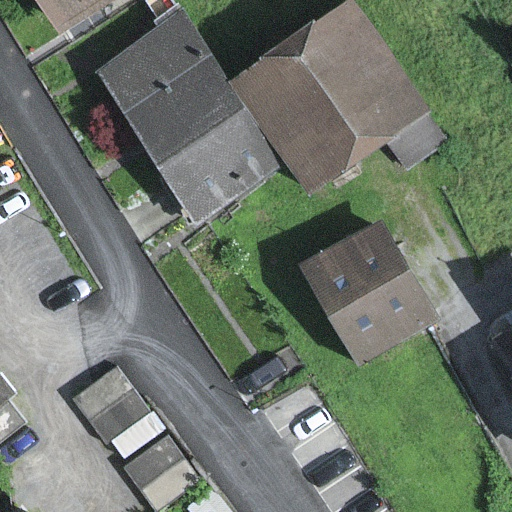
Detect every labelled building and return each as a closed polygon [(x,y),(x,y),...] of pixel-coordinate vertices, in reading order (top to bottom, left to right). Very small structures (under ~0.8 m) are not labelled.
[(97,0),(43,0),(60,25),(97,0)] [(426,113),(350,3),(235,82),(312,192),(426,113)] [(278,164),(181,16),(97,71),(193,219),(278,164)] [(384,222),(383,222),(300,268),(352,361),(436,315),(384,222)] [(145,410),(119,372),(80,397),(106,436),(145,410)] [(197,479),(169,439),(131,466),(159,505),(197,479)]
